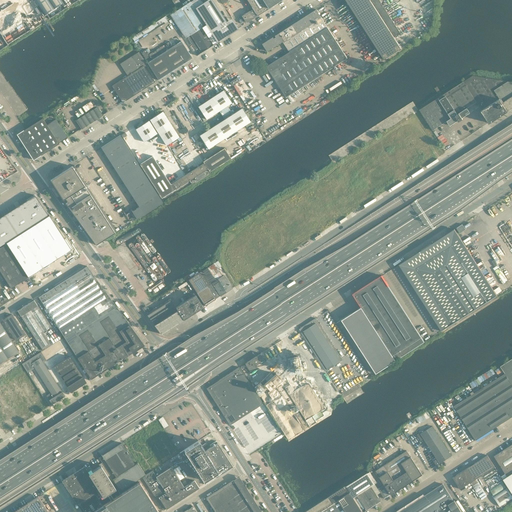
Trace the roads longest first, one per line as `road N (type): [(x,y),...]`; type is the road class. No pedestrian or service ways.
road 1 (motorway): [(511,146),(0,473)]
road 2 (unclassified): [(511,181),(206,371)]
road 3 (motorway): [(226,344),(511,163)]
road 4 (unclassified): [(243,300),(246,289),(511,119)]
road 5 (unclassified): [(36,174),(306,0)]
road 6 (tertiary): [(511,127),(256,293)]
road 7 (tertiary): [(256,293),(511,131)]
road 8 (motorway): [(0,502),(176,388),(226,344)]
road 9 (motorway): [(0,490),(226,344)]
road 10 (tertiary): [(0,511),(167,399)]
road 11 (unknown): [(326,300),(359,348),(388,338),(408,318),(378,267)]
road 12 (tertiary): [(145,364),(0,454)]
road 13 (residential): [(381,511),(511,427)]
